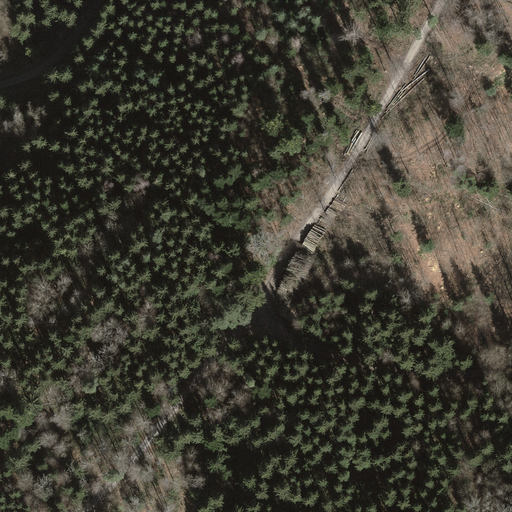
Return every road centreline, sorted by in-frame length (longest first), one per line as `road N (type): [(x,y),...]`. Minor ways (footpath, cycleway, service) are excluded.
road 1 (track): [(259,316),(442,0)]
road 2 (track): [(511,366),(459,382),(417,381),(362,366),(259,316)]
road 3 (track): [(92,511),(259,316)]
road 4 (track): [(0,82),(41,68),(95,0)]
